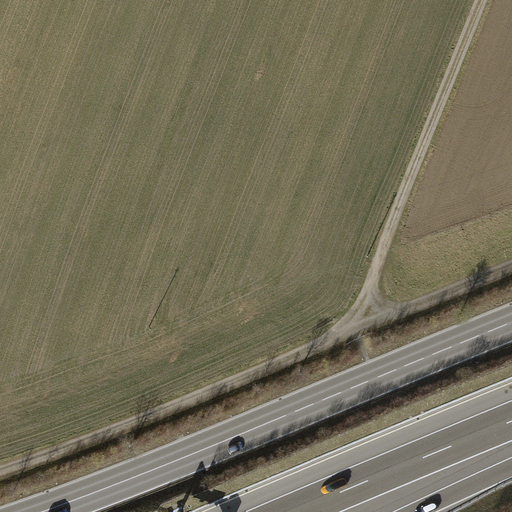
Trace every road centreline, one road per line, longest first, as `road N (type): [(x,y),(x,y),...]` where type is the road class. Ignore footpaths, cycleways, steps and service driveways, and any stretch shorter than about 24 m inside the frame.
road 1 (track): [(0,469),(511,265)]
road 2 (secondary): [(42,511),(511,322)]
road 3 (track): [(482,0),(352,329)]
road 4 (motorway): [(511,421),(294,511)]
